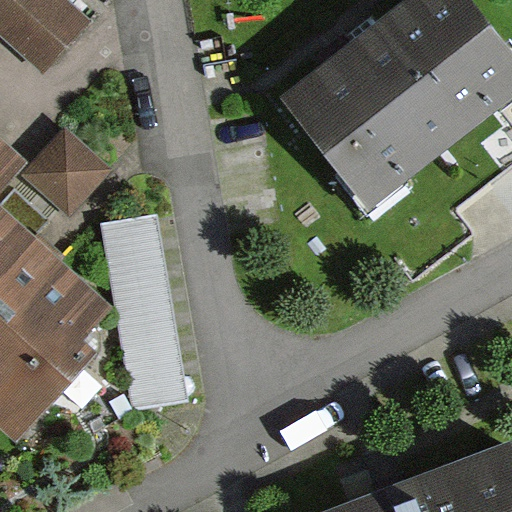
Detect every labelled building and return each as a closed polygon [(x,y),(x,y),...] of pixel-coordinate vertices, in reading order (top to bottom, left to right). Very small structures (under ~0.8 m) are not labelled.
[(57,0),(0,0),(0,36),(41,75),(86,26),(57,0)] [(511,118),(511,74),(455,0),(423,0),(367,43),(281,109),(371,226),(511,118)] [(73,217),(110,174),(65,135),(27,179),(73,217)] [(0,218),(31,184),(0,156),(0,218)] [(0,439),(17,454),(89,376),(75,363),(111,324),(43,262),(0,222),(0,439)] [(160,222),(103,232),(134,409),(191,399),(160,222)] [(379,477),(295,511),(511,511),(511,430),(509,423),(379,477)]
